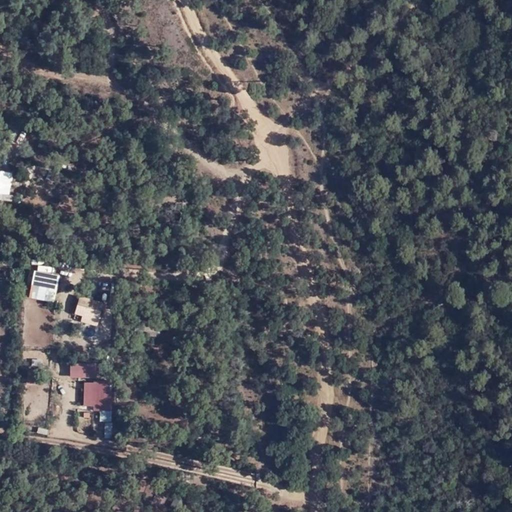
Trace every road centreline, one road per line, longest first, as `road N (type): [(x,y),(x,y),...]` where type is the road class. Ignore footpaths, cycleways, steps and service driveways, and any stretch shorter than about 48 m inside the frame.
road 1 (track): [(323,511),(317,463),(330,360),(313,269),(272,125),(223,66),(186,0)]
road 2 (unknown): [(65,267),(121,265),(194,244),(218,228),(246,91)]
